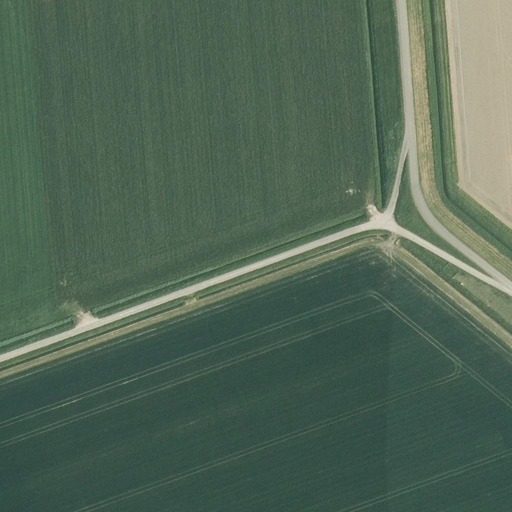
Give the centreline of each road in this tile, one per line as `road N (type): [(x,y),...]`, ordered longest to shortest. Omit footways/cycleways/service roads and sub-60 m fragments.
road 1 (unclassified): [(0,358),(379,223)]
road 2 (unclassified): [(511,290),(429,221),(418,204),(410,138)]
road 3 (unclassified): [(379,223),(511,293)]
road 4 (unclassified): [(410,138),(399,0)]
